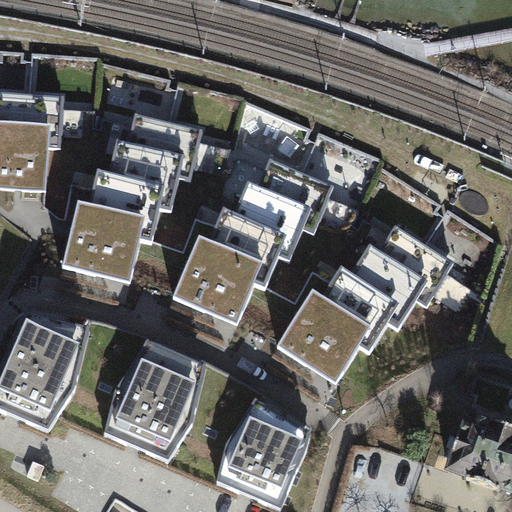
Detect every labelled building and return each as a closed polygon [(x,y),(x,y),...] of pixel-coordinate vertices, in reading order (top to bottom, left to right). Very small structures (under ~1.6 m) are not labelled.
[(0,193),(43,196),(60,154),(63,103),(0,97),(0,193)] [(75,211),(60,272),(128,288),(188,185),(201,135),(135,120),(75,211)] [(196,245),(173,302),(236,330),(312,239),(331,193),(270,167),(196,245)] [(310,299),(277,353),(336,389),(426,309),(450,266),(396,234),(310,299)] [(23,320),(0,368),(0,414),(45,434),(71,394),(86,334),(23,320)] [(114,397),(104,438),(165,464),(190,428),(203,370),(146,347),(114,397)] [(224,454),(216,487),(275,511),(280,511),(304,458),(310,434),(257,402),(224,454)] [(511,427),(472,416),(455,477),(511,492),(511,427)]
